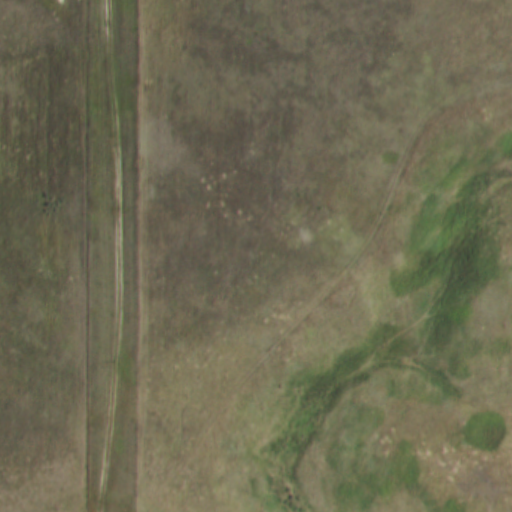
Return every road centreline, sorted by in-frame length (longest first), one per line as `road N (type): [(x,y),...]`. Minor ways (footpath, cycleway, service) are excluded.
road 1 (track): [(152,511),(215,406),(364,251),(419,125),(457,91),(511,66)]
road 2 (track): [(104,0),(120,267),(100,511)]
